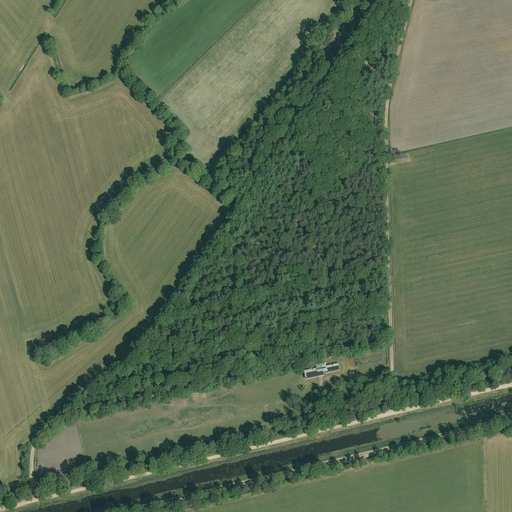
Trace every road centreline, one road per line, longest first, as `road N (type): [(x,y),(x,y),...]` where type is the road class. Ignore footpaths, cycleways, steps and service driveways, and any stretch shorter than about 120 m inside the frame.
road 1 (track): [(31,500),(35,439),(155,324),(380,0)]
road 2 (track): [(511,384),(31,500)]
road 3 (track): [(410,0),(386,119),(392,412)]
road 4 (unclassified): [(130,511),(511,419)]
